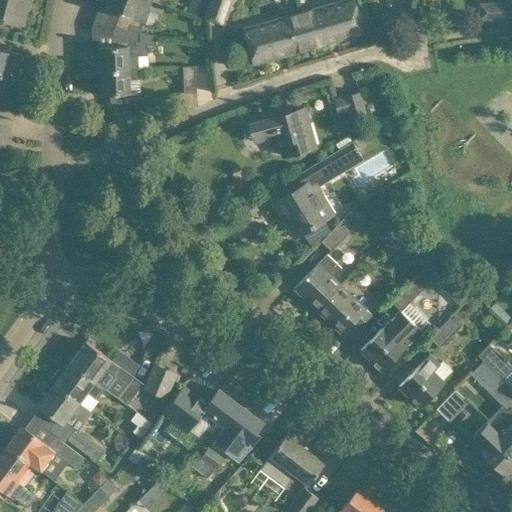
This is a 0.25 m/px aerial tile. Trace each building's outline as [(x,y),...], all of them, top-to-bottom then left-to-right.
[(0,0),(0,18),(22,24),(28,0),(0,0)] [(102,0),(100,7),(118,14),(113,29),(139,33),(148,8),(143,7),(145,0),(102,0)] [(223,23),(231,0),(208,0),(203,16),(223,23)] [(308,48),(351,35),(362,33),(357,13),(352,0),(339,0),(298,12),(308,48)] [(493,18),(511,17),(511,1),(492,2),(493,18)] [(253,64),(308,48),(298,12),(243,28),(248,44),(253,64)] [(95,71),(100,71),(100,70),(128,69),(136,69),(147,68),(146,45),(155,44),(154,35),(139,33),(113,29),(113,45),(99,46),(100,60),(95,60),(95,71)] [(0,91),(6,93),(13,67),(17,68),(20,55),(0,49),(0,91)] [(184,92),(196,92),(195,72),(194,67),(182,67),(184,92)] [(129,91),(129,80),(137,80),(136,69),(128,69),(100,70),(100,71),(101,84),(96,84),(96,94),(109,94),(110,104),(137,103),(137,91),(129,91)] [(366,116),(359,92),(343,96),(344,96),(334,99),(338,113),(347,111),(350,121),(366,116)] [(282,114),(280,107),(246,116),(252,137),(276,130),(283,155),(302,150),(315,146),(309,127),(303,108),(282,114)] [(5,137),(10,120),(0,116),(0,136),(5,137)] [(296,235),(300,233),(334,212),(318,185),(362,160),(351,141),(296,174),(303,185),(274,202),(283,217),(294,235),(296,234),(296,235)] [(330,250),(351,228),(356,223),(346,214),(320,241),(330,250)] [(393,253),(406,238),(394,227),(397,224),(397,223),(379,242),(379,243),(380,241),(393,253)] [(180,233),(173,240),(182,248),(189,241),(180,233)] [(307,273),(293,288),(316,309),(340,284),(332,276),(341,267),(336,262),(326,252),(307,273)] [(406,348),(422,332),(401,311),(439,273),(430,263),(391,301),(399,310),(360,349),(362,352),(361,355),(370,360),(371,360),(380,369),(404,346),(406,348)] [(437,281),(460,304),(472,292),(448,270),(437,281)] [(364,321),(372,313),(340,284),(316,309),(342,333),(358,316),(364,321)] [(473,310),(482,301),(473,293),(465,303),(473,310)] [(507,324),(511,319),(495,303),(491,309),(507,324)] [(462,322),(454,315),(451,318),(449,316),(429,337),(439,347),(459,325),(462,322)] [(85,341),(70,362),(94,380),(105,388),(127,404),(136,392),(143,382),(119,365),(119,366),(111,359),(110,359),(110,358),(85,340),(85,341)] [(502,380),(511,369),(511,366),(488,343),(477,355),(482,361),(502,380)] [(443,381),(441,380),(451,370),(441,361),(438,364),(429,354),(412,371),(398,385),(400,387),(397,391),(406,400),(410,396),(419,406),(443,381)] [(508,411),(511,406),(511,389),(502,380),(482,361),(470,373),(490,392),(508,411)] [(57,369),(50,379),(50,380),(50,382),(53,384),(90,411),(98,400),(96,399),(105,388),(94,380),(70,362),(63,370),(60,368),(57,369)] [(165,396),(175,372),(155,363),(144,388),(165,396)] [(38,404),(37,405),(39,407),(55,418),(50,426),(66,438),(87,454),(95,444),(76,429),(74,428),(68,424),(67,426),(62,423),(70,413),(82,421),(84,423),(92,412),(90,411),(53,384),(38,404)] [(206,402),(182,384),(164,409),(197,435),(201,434),(206,427),(216,436),(224,424),(225,424),(239,405),(217,388),(206,402)] [(448,421),(462,407),(468,401),(455,389),(450,394),(436,408),(448,421)] [(216,436),(213,440),(214,441),(230,453),(229,455),(238,462),(238,461),(261,436),(255,431),(261,422),(258,420),(252,415),(255,412),(243,403),(241,406),(239,405),(225,425),(216,436)] [(501,404),(486,420),(487,421),(499,433),(511,445),(511,407),(508,411),(501,404)] [(136,411),(130,419),(137,424),(132,431),(141,438),(146,431),(152,423),(136,411)] [(511,467),(511,445),(499,433),(487,421),(472,435),(485,448),(481,453),(493,465),(503,474),(504,475),(511,467)] [(22,426),(7,445),(28,460),(28,461),(40,470),(54,451),(67,461),(76,468),(84,458),(70,447),(55,436),(47,446),(42,442),(23,428),(22,426)] [(308,483),(323,463),(285,434),(270,453),(259,467),(272,478),(284,487),(295,473),(308,483)] [(95,444),(87,454),(95,460),(103,450),(95,444)] [(0,455),(0,487),(12,496),(13,495),(15,497),(26,505),(34,495),(23,487),(20,485),(14,480),(28,461),(28,460),(7,445),(0,455)] [(198,454),(190,464),(207,477),(218,462),(222,456),(213,449),(208,446),(201,456),(198,454)] [(136,448),(128,458),(137,464),(144,453),(136,448)] [(493,465),(484,474),(494,483),(503,474),(493,465)] [(160,474),(157,478),(163,483),(167,478),(173,474),(164,468),(160,474)] [(99,470),(91,478),(99,486),(107,478),(99,470)] [(74,511),(92,511),(115,488),(106,480),(82,504),(74,511)] [(300,511),(305,511),(319,496),(305,486),(290,505),(300,511)] [(377,511),(381,508),(357,488),(351,496),(340,509),(341,509),(339,511),(377,511)] [(66,491),(49,511),(74,511),(82,504),(66,491)] [(186,499),(183,504),(193,511),(196,511),(199,509),(186,499)]
